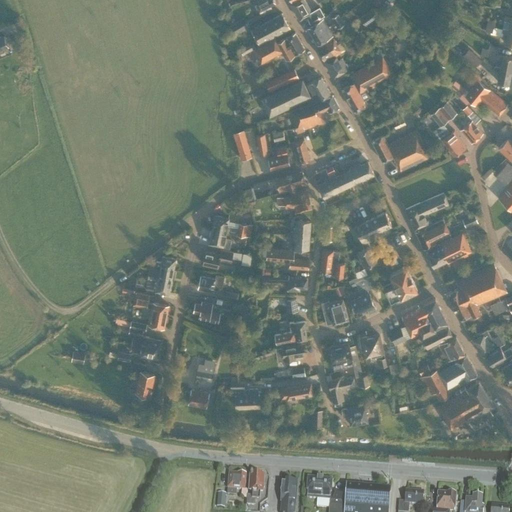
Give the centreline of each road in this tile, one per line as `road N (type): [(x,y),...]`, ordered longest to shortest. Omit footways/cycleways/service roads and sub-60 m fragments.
road 1 (tertiary): [(511,477),(169,451),(0,404)]
road 2 (residential): [(159,408),(197,214)]
road 3 (residential): [(511,270),(493,242),(473,157),(511,108)]
road 4 (residential): [(314,336),(309,297),(319,212),(307,164)]
road 5 (residential): [(364,139),(437,288)]
road 6 (residential): [(283,0),(364,139)]
road 7 (residential): [(437,288),(480,366),(511,397)]
road 8 (residential): [(314,336),(350,329),(437,288)]
road 9 (residential): [(197,214),(251,179),(307,164)]
